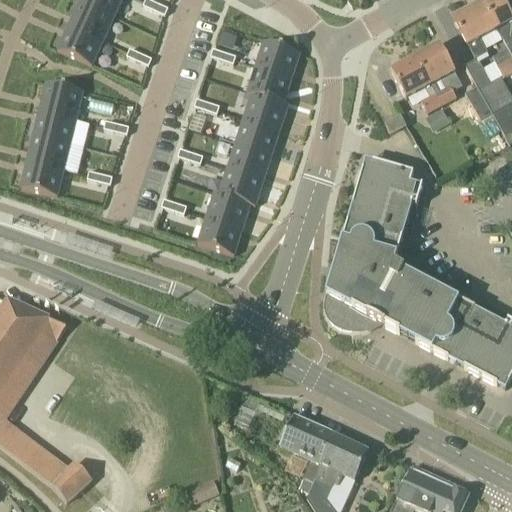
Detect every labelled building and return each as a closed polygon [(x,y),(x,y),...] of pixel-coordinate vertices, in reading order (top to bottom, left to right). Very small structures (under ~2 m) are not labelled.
[(124,0),(82,0),(80,5),(115,21),(124,0)] [(498,33),(508,53),(510,56),(511,60),(511,23),(499,0),(484,0),(482,1),(484,6),(483,6),(498,33)] [(146,3),(143,10),(154,15),(157,7),(146,3)] [(115,21),(80,5),(69,29),(104,45),(115,21)] [(481,42),(498,33),(483,6),(453,23),(468,49),(469,49),(476,63),(466,68),(478,91),(479,94),(491,88),(484,74),(477,62),(488,56),(481,42)] [(157,7),(154,15),(165,20),(168,12),(157,7)] [(104,45),(69,29),(57,54),(92,70),(104,45)] [(255,71),(292,83),(301,57),(264,45),(255,71)] [(442,110),(456,102),(453,96),(462,91),(440,48),(416,61),(442,110)] [(130,53),(127,61),(138,65),(141,58),(130,53)] [(213,53),(211,61),(222,65),(225,57),(213,53)] [(511,60),(510,56),(508,53),(493,61),(496,67),(495,68),(503,81),(504,80),(511,76),(511,60)] [(225,57),(222,65),(234,69),(236,61),(225,57)] [(141,58),(138,65),(148,70),(152,63),(141,58)] [(442,110),(416,61),(391,75),(406,103),(425,93),(430,101),(421,106),(428,117),(442,110)] [(247,96),(288,110),(289,109),(284,107),(292,83),(255,71),(247,96)] [(39,113),(76,122),(83,95),(46,86),(39,113)] [(479,94),(478,91),(466,97),(480,125),(492,118),(479,94)] [(244,123),(280,135),(288,110),(247,96),(247,98),(251,99),(244,123)] [(197,104),(194,111),(206,115),(208,107),(197,104)] [(208,107),(206,115),(217,119),(220,111),(208,107)] [(511,107),(493,118),(509,148),(511,146),(511,107)] [(425,122),(433,136),(450,127),(441,112),(425,122)] [(76,122),(39,113),(33,138),(70,147),(76,122)] [(385,128),(390,137),(406,129),(401,120),(385,128)] [(280,135),(244,123),(235,148),(272,160),(280,135)] [(106,125),(104,133),(116,136),(117,128),(106,125)] [(117,128),(116,136),(127,139),(129,131),(117,128)] [(70,147),(33,138),(27,164),(64,173),(70,147)] [(272,160),(235,148),(227,173),(264,185),(272,160)] [(180,153),(178,161),(189,165),(192,157),(180,153)] [(192,157),(189,165),(201,169),(203,161),(192,157)] [(64,173),(27,164),(20,191),(57,200),(64,173)] [(417,210),(423,190),(411,186),(413,177),(365,164),(326,299),(328,300),(326,309),(328,318),(332,326),(340,331),(349,333),(358,331),(366,325),(368,321),(384,330),(385,329),(505,393),(511,380),(511,326),(508,324),(505,328),(404,275),(405,273),(395,268),(412,209),(417,210)] [(264,185),(227,173),(219,198),(214,196),(214,197),(255,210),(264,185)] [(89,176),(87,183),(99,186),(101,179),(89,176)] [(101,179),(99,186),(110,189),(112,181),(101,179)] [(255,210),(214,197),(206,222),(242,234),(250,210),(255,211),(255,210)] [(164,204),(161,211),(173,215),(175,207),(164,204)] [(175,207),(173,215),(184,219),(187,211),(175,207)] [(242,234),(206,222),(197,248),(234,260),(242,234)] [(0,433),(49,361),(66,332),(8,306),(0,318),(0,433)] [(280,450),(312,464),(317,466),(330,437),(293,420),(280,450)] [(330,437),(317,466),(323,469),(309,498),(326,505),(334,488),(338,490),(342,481),(354,486),(368,455),(330,437)] [(67,507),(92,484),(74,466),(50,490),(67,507)] [(463,511),(469,500),(410,473),(392,511),(463,511)] [(195,509),(219,498),(213,484),(188,495),(195,509)]
